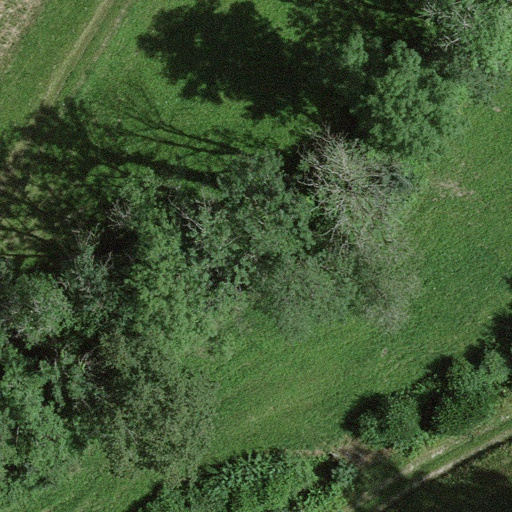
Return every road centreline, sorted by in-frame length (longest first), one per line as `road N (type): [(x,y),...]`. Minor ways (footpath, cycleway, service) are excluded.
road 1 (track): [(0,193),(111,0)]
road 2 (track): [(511,429),(367,511)]
